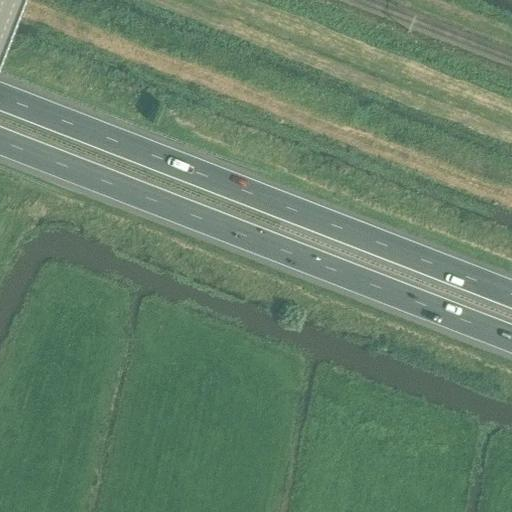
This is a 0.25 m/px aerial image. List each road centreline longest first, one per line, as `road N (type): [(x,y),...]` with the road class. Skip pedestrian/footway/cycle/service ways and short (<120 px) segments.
road 1 (trunk): [(0,140),(511,338)]
road 2 (trunk): [(511,294),(0,96)]
